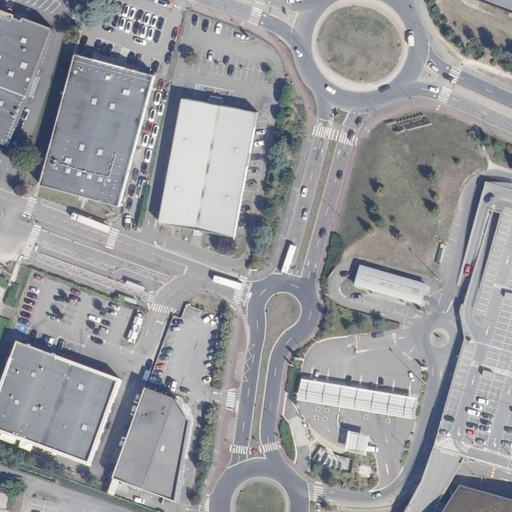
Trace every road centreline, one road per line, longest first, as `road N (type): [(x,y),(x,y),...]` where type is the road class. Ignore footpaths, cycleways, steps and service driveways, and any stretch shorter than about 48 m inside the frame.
road 1 (residential): [(258,301),(0,196)]
road 2 (tertiary): [(304,293),(351,125),(373,102)]
road 3 (tertiary): [(321,90),(326,123),(279,284)]
road 4 (tertiary): [(275,469),(268,431),(276,369),(284,345),(309,322),(304,293)]
road 5 (tertiary): [(258,301),(235,474)]
road 6 (primary): [(398,89),(435,91),(511,126)]
road 7 (primary): [(511,100),(443,69),(418,33)]
